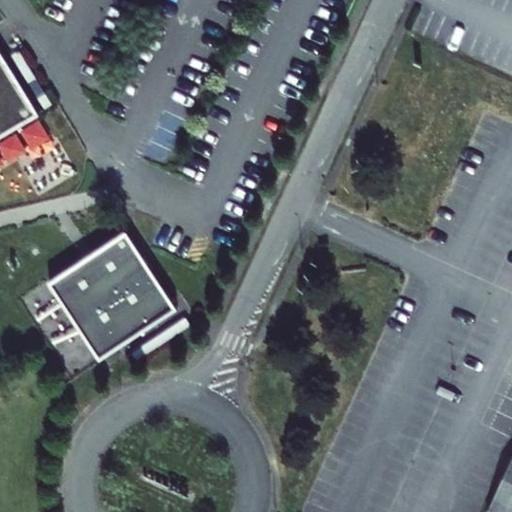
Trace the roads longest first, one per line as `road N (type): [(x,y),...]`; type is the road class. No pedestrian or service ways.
road 1 (unclassified): [(388,0),(226,342),(196,378),(158,398)]
road 2 (unclassified): [(250,511),(252,468),(231,426),(192,401),(158,398)]
road 3 (unclassified): [(158,398),(125,407),(92,437),(77,479),(81,511)]
